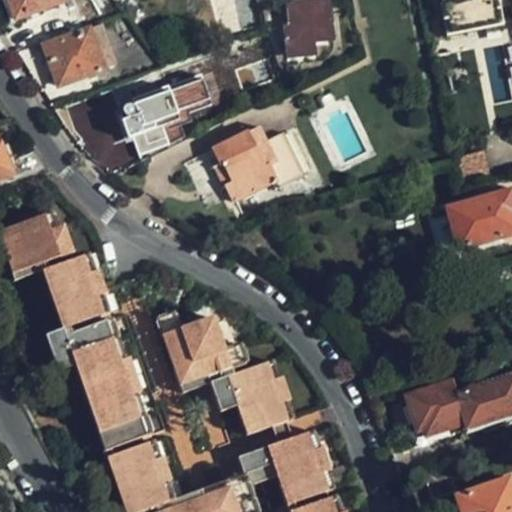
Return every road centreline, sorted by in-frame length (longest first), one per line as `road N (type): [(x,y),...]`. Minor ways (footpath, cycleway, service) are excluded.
road 1 (secondary): [(0,81),(86,192),(302,341),(343,407),(378,511)]
road 2 (residential): [(0,400),(60,511)]
